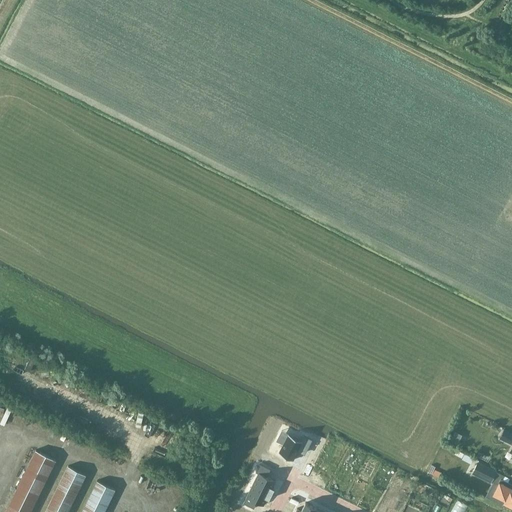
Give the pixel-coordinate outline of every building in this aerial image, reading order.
[(511,432),(506,429),(502,438),(511,443),(511,432)] [(283,444),(278,453),(293,460),(297,451),(298,449),(306,452),(312,440),(304,435),(301,441),(298,439),(288,434),(283,444)] [(479,453),(478,456),(478,457),(488,463),(490,458),(479,453)] [(463,454),(461,459),(470,463),(472,459),(463,454)] [(503,475),(477,463),(472,473),(497,485),(492,494),(504,500),(503,502),(511,506),(511,491),(510,490),(511,485),(511,484),(501,479),(503,475)] [(258,473),(252,484),(270,494),(273,488),(272,488),(275,481),(266,476),(270,469),(259,464),(255,472),(258,473)] [(433,469),(431,474),(438,477),(441,473),(433,469)] [(252,484),(243,503),(253,508),(257,502),(263,505),(266,498),(268,499),(270,494),(252,484)] [(296,508),(294,511),(313,511),(316,508),(305,503),(301,510),(296,508)]
